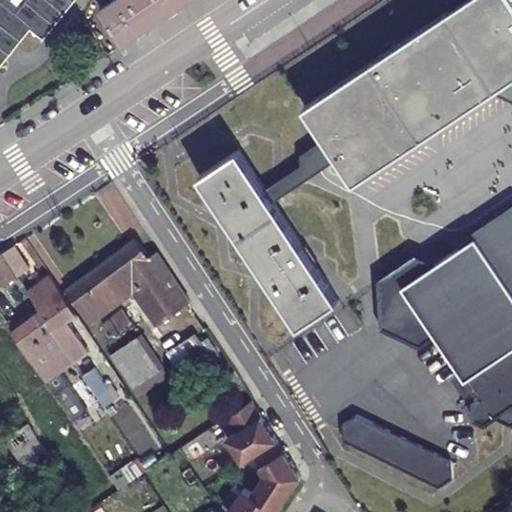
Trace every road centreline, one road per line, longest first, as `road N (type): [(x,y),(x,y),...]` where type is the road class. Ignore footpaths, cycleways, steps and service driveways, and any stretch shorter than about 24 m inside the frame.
road 1 (residential): [(85,114),(327,481)]
road 2 (residential): [(85,114),(260,0)]
